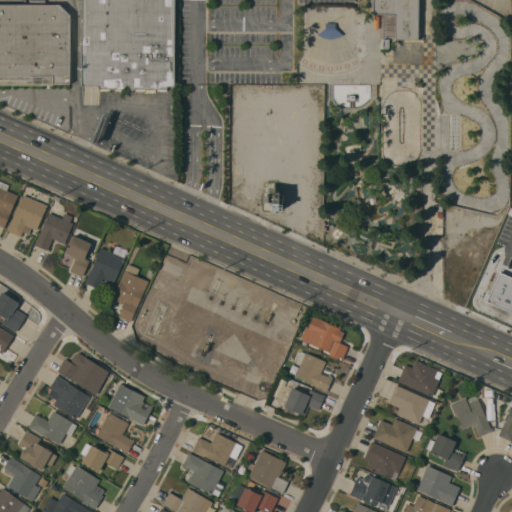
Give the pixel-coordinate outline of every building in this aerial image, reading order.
[(34,0),(34,2),(45,2),(45,4),(59,4),(70,15),(70,84),(53,84),(53,85),(0,85),(0,4),(29,4),(29,0),(34,0)] [(174,0),(174,86),(167,86),(167,89),(155,89),(155,93),(145,93),(145,89),(99,88),(99,86),(82,86),(82,0),(174,0)] [(417,0),(371,0),(371,14),(379,14),(378,39),(417,39),(417,0)] [(503,0),(511,0),(511,172),(507,172),(503,0)] [(422,64),(421,41),(391,41),(391,64),(422,64)] [(4,228),(0,226),(0,179),(9,184),(6,190),(18,195),(4,228)] [(47,205),(36,230),(31,228),(28,234),(23,232),(21,236),(7,230),(8,228),(23,194),(47,205)] [(62,218),(64,213),(72,216),(69,222),(73,223),(64,244),(52,238),(47,250),(34,244),(35,241),(36,241),(49,212),(62,218)] [(91,243),(85,257),(86,257),(85,259),(89,260),(82,277),(70,271),(75,259),(70,256),(71,255),(65,252),(66,248),(67,248),(73,235),(91,243)] [(113,283),(107,280),(103,291),(84,283),(100,247),(112,252),(116,245),(127,250),(123,257),(124,258),(113,283)] [(130,321),(118,316),(123,304),(111,299),(124,270),(125,271),(128,263),(139,268),(136,275),(148,281),(130,321)] [(511,278),(493,270),(481,299),(511,313),(511,278)] [(18,301),(18,302),(19,302),(15,308),(26,315),(16,331),(2,323),(5,318),(0,315),(0,294),(2,291),(18,301)] [(340,328),(339,330),(344,332),(339,342),(348,346),(342,358),(340,358),(339,360),(328,355),(329,352),(299,339),(305,326),(307,327),(313,316),(340,328)] [(0,326),(10,333),(11,333),(14,335),(2,353),(0,351),(0,326)] [(320,373),(332,378),(326,391),(322,390),(323,389),(312,385),(312,384),(295,376),(300,364),(295,362),(300,351),(305,353),(305,352),(325,361),(320,373)] [(97,364),(98,362),(101,364),(100,366),(100,367),(104,370),(98,381),(93,378),(87,389),(71,379),(57,370),(64,359),(77,367),(77,366),(72,363),(71,360),(72,358),(73,355),(76,354),(77,353),(78,353),(97,364)] [(437,369),(437,370),(442,372),(439,379),(439,380),(432,396),(397,381),(405,364),(412,367),(415,360),(437,369)] [(76,418),(53,404),(59,394),(48,388),(56,375),(60,377),(90,396),(76,418)] [(142,401),(152,406),(142,425),(129,419),(130,418),(108,407),(119,384),(123,386),(124,386),(144,396),(142,401)] [(429,400),(426,405),(432,408),(427,420),(421,417),(418,424),(396,414),(399,408),(388,403),(395,385),(429,400)] [(280,404),(280,403),(277,402),(277,399),(278,396),(281,389),(283,388),(284,386),(286,386),(291,388),(292,387),(307,394),(310,389),(321,394),(322,394),(324,395),(318,410),(308,405),(304,415),(289,408),(280,404)] [(467,398),(475,395),(477,399),(478,398),(489,428),(491,427),(492,431),(478,437),(473,425),(461,429),(460,426),(461,425),(457,415),(455,416),(450,403),(465,397),(467,403),(469,402),(467,398)] [(511,439),(511,441),(498,435),(504,422),(511,406),(511,439)] [(128,423),(122,434),(134,441),(126,453),(123,451),(112,445),(113,444),(96,435),(106,418),(101,415),(104,410),(108,413),(109,412),(128,423)] [(32,428),(31,429),(28,427),(28,426),(35,414),(47,421),(53,411),(72,422),(76,425),(70,435),(65,433),(59,444),(32,428)] [(372,437),(380,419),(392,424),(394,418),(417,428),(406,452),(372,437)] [(56,455),(50,466),(45,464),(41,470),(19,457),(24,449),(17,446),(26,430),(40,438),(37,443),(52,452),(51,452),(56,455)] [(240,445),(235,456),(230,453),(224,466),(196,451),(195,452),(192,450),(199,437),(210,443),(216,432),(236,442),(235,443),(240,445)] [(425,448),(430,439),(434,441),(438,433),(456,441),(453,447),(465,452),(457,471),(442,464),(446,458),(442,456),(441,458),(438,456),(438,454),(425,448)] [(405,456),(398,473),(393,470),(389,478),(367,469),(371,461),(363,458),(371,441),(405,456)] [(124,457),(117,468),(105,461),(102,467),(101,466),(98,472),(94,470),(95,469),(82,462),(85,455),(81,453),(87,442),(104,452),(105,451),(106,451),(108,448),(124,457)] [(290,475),(282,493),(248,476),(261,450),(285,462),(281,471),(290,475)] [(182,465),(189,452),(223,470),(218,480),(225,483),(218,496),(212,493),(211,494),(188,482),(191,476),(182,472),(185,467),(182,465)] [(34,484),(40,488),(32,500),(26,497),(26,498),(7,486),(14,475),(3,468),(11,456),(14,458),(40,475),(34,484)] [(71,464),(75,467),(76,465),(99,480),(96,485),(104,490),(101,494),(103,496),(94,509),(62,487),(70,475),(66,473),(71,464)] [(237,472),(241,464),(246,467),(242,475),(237,472)] [(452,505),(416,489),(427,465),(451,476),(449,482),(459,487),(452,505)] [(366,473),(396,487),(388,505),(366,496),(364,501),(352,496),(349,495),(357,477),(361,478),(361,479),(363,480),(363,479),(364,476),(366,475),(366,473)] [(271,511),(266,511),(256,507),(253,511),(249,511),(230,502),(237,488),(239,489),(241,486),(244,488),(245,487),(258,493),(259,491),(260,492),(262,490),(278,498),(271,511)] [(26,511),(0,511),(0,489),(2,487),(30,508),(26,511)] [(206,498),(205,501),(209,503),(204,511),(206,511),(177,511),(163,504),(169,492),(181,499),(187,487),(206,498)] [(49,496),(57,501),(62,493),(89,510),(89,509),(92,511),(91,511),(44,511),(41,510),(49,496)] [(434,503),(435,502),(450,509),(448,511),(401,511),(406,503),(413,506),(417,495),(434,503)] [(338,511),(340,509),(346,511),(352,511),(357,502),(378,511),(338,511)]
